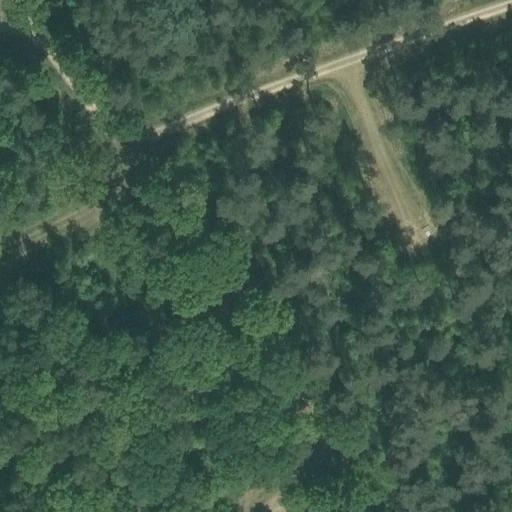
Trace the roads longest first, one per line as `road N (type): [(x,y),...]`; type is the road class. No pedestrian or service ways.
road 1 (track): [(385,511),(123,162),(14,0)]
road 2 (track): [(123,162),(511,23)]
